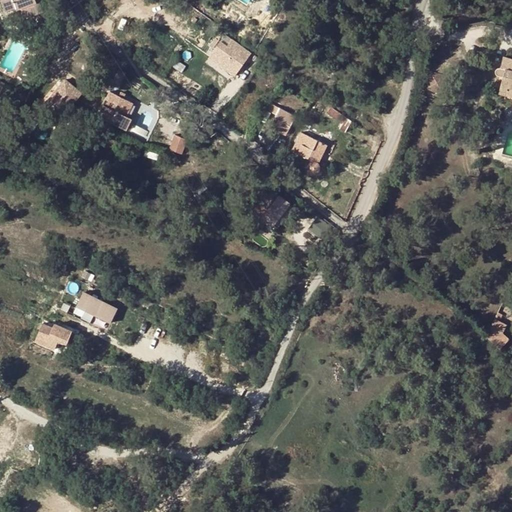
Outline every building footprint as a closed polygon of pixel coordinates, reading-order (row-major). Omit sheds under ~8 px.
[(14,4),(14,5),(28,0),(0,0),(0,4),(1,8),(14,4)] [(35,4),(33,0),(28,0),(14,5),(17,11),(35,4)] [(210,56),(236,75),(251,53),(232,40),(227,46),(221,42),(210,56)] [(505,59),(501,72),(506,73),(508,69),(511,61),(505,59)] [(511,61),(508,69),(506,73),(500,98),(511,101),(511,61)] [(73,74),(69,70),(56,83),(66,95),(87,73),(81,67),(73,74)] [(128,72),(122,68),(115,79),(122,83),(128,72)] [(133,104),(112,93),(99,116),(124,131),(131,120),(127,118),(133,104)] [(271,104),(267,110),(275,116),(269,127),(282,136),(292,119),(271,104)] [(330,108),(350,123),(352,121),(331,106),(330,108)] [(344,132),(350,123),(330,108),(326,114),(342,124),(339,129),(344,132)] [(319,161),(318,160),(327,145),(302,128),(294,142),(296,150),(312,158),(310,160),(308,162),(308,164),(308,167),(310,169),(312,170),(315,170),(317,170),(319,168),(320,166),(320,163),(319,161)] [(169,148),(181,153),(187,139),(175,134),(169,148)] [(163,156),(169,142),(158,136),(158,144),(155,151),(163,156)] [(261,210),(274,213),(281,203),(258,188),(248,202),(261,210)] [(286,206),(281,203),(274,213),(281,215),(286,206)] [(261,210),(258,216),(267,222),(274,213),(261,210)] [(281,215),(274,213),(267,222),(273,226),(281,215)] [(320,237),(330,225),(318,216),(308,228),(320,237)] [(82,290),(74,306),(110,323),(117,307),(82,290)] [(504,349),(509,337),(503,334),(508,323),(494,317),(484,340),(504,349)] [(33,341),(42,344),(46,334),(37,331),(33,341)]
